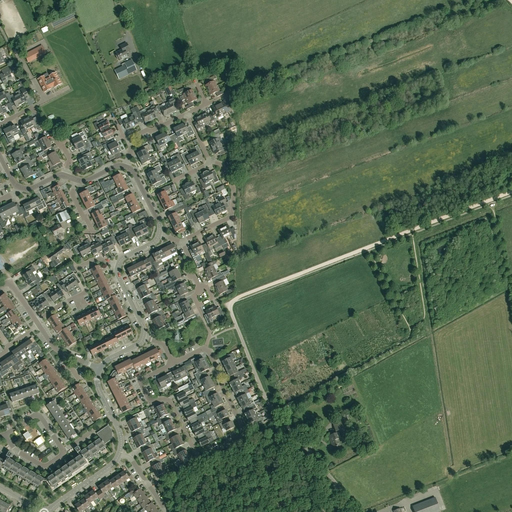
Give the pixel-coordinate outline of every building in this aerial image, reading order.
[(120,61),(128,57),(126,53),(130,51),(126,43),(120,46),(122,50),(116,53),(116,54),(115,55),(117,59),(119,59),(120,61)] [(42,46),(25,55),(28,62),(45,53),(42,46)] [(119,80),(137,71),(131,60),(124,63),(122,65),(122,66),(114,70),(119,80)] [(13,69),(12,66),(6,69),(7,72),(0,75),(0,76),(3,82),(12,78),(10,74),(15,72),(15,71),(14,69),(13,69)] [(44,76),(38,80),(44,92),(51,89),(50,88),(54,86),(54,88),(61,84),(56,73),(49,76),(49,77),(49,78),(46,79),(44,76)] [(208,90),(217,86),(213,80),(216,79),(215,76),(209,78),(210,83),(205,86),(208,90)] [(217,86),(208,90),(210,95),(215,93),(217,97),(224,94),(222,91),(220,92),(217,86)] [(17,96),(22,105),(27,102),(26,100),(29,98),(24,88),(15,93),(17,96)] [(185,99),(194,95),(192,90),(187,93),(185,88),(178,90),(179,93),(182,92),(184,96),(181,97),(181,99),(182,101),(185,99)] [(22,105),(17,96),(14,97),(13,94),(10,96),(9,93),(5,95),(9,102),(12,100),(16,107),(22,105)] [(194,95),(185,99),(189,106),(186,107),(187,109),(193,106),(191,102),(197,100),(194,95)] [(168,100),(169,102),(165,104),(166,106),(171,114),(173,113),(176,111),(173,105),(176,104),(172,96),(168,98),(168,100)] [(218,105),(223,115),(229,113),(230,115),(233,113),(229,104),(226,106),(224,102),(218,105)] [(156,107),(154,104),(146,109),(145,109),(151,121),(154,119),(157,117),(155,114),(158,113),(157,110),(156,107)] [(166,106),(163,107),(162,105),(160,107),(159,106),(156,107),(157,110),(158,113),(162,111),(164,117),(168,115),(168,116),(171,114),(166,106)] [(214,120),(223,115),(218,105),(212,108),(214,112),(211,113),(211,114),(213,117),(214,120)] [(137,113),(138,117),(139,119),(142,117),(145,123),(149,121),(149,122),(151,121),(145,109),(142,111),(143,112),(140,113),(140,112),(139,112),(137,113)] [(135,118),(138,117),(137,113),(136,112),(132,113),(133,114),(127,117),(133,128),(135,126),(138,124),(135,118)] [(208,116),(207,113),(201,116),(205,125),(206,126),(211,123),(212,125),(216,123),(214,120),(213,117),(211,114),(208,116)] [(203,126),(205,125),(201,116),(195,119),(197,121),(193,123),(195,126),(198,132),(204,129),(203,126)] [(26,119),(30,128),(34,127),(35,129),(37,128),(38,130),(41,129),(38,122),(35,124),(31,117),(26,119)] [(130,129),(133,128),(127,117),(122,120),(121,119),(118,120),(120,126),(124,124),(126,130),(130,128),(130,129)] [(22,124),(19,126),(21,130),(24,137),(28,136),(27,134),(29,132),(27,130),(30,128),(26,119),(21,122),(22,124)] [(100,129),(101,132),(110,128),(108,125),(110,124),(108,122),(106,123),(105,123),(104,120),(98,123),(97,122),(94,124),(97,131),(100,129)] [(179,126),(183,135),(186,133),(188,137),(194,134),(191,127),(187,129),(184,123),(179,126)] [(24,137),(21,130),(18,132),(14,125),(9,128),(13,137),(14,136),(16,140),(20,138),(20,139),(24,137)] [(180,136),(183,135),(179,126),(173,129),(176,135),(173,136),(176,143),(182,140),(180,136)] [(10,138),(13,137),(9,128),(4,131),(6,135),(3,136),(7,145),(11,143),(10,140),(11,140),(10,138)] [(110,128),(101,132),(104,138),(104,137),(106,141),(112,138),(111,135),(111,134),(114,133),(113,130),(111,131),(110,128)] [(73,140),(72,140),(74,145),(83,141),(86,140),(87,139),(85,136),(83,132),(77,135),(79,137),(73,140)] [(176,143),(173,136),(169,138),(166,132),(161,135),(165,144),(168,142),(169,144),(171,143),(172,145),(173,145),(174,147),(176,146),(177,149),(178,148),(176,143)] [(212,149),(221,144),(223,143),(219,134),(213,137),(215,140),(209,143),(212,149)] [(162,145),(165,144),(161,135),(155,138),(158,144),(155,145),(159,152),(161,150),(161,149),(163,147),(162,145)] [(41,147),(50,142),(48,139),(47,140),(46,137),(42,139),(41,137),(33,140),(35,143),(38,141),(41,147)] [(83,141),(74,145),(77,150),(79,149),(83,147),(85,150),(86,149),(90,147),(88,143),(86,140),(83,141)] [(42,156),(49,152),(47,150),(51,148),(50,145),(51,145),(50,142),(41,147),(43,152),(38,155),(39,157),(42,156)] [(110,151),(119,147),(116,142),(110,145),(108,143),(103,146),(106,153),(110,151)] [(221,144),(212,149),(215,154),(220,152),(222,155),(228,152),(225,147),(223,148),(221,144)] [(140,159),(149,155),(147,152),(151,150),(148,145),(143,147),(140,149),(141,152),(137,154),(140,159)] [(14,160),(23,155),(22,153),(25,151),(22,146),(17,149),(18,152),(12,155),(14,160)] [(119,147),(110,151),(112,154),(108,156),(110,160),(116,158),(114,155),(121,152),(119,147)] [(89,151),(83,154),(81,154),(83,158),(79,161),(80,163),(79,164),(80,166),(89,161),(93,160),(90,155),(91,155),(89,151)] [(50,162),(59,157),(57,154),(56,155),(55,152),(50,155),(49,152),(42,156),(39,157),(36,159),(37,161),(43,159),(47,157),(50,162)] [(189,156),(187,152),(181,155),(184,162),(188,160),(191,166),(196,163),(192,154),(189,156)] [(196,163),(202,160),(197,152),(192,154),(196,163)] [(173,161),(177,170),(182,168),(179,160),(181,159),(179,154),(174,156),(176,160),(173,161)] [(24,164),(25,164),(30,161),(28,156),(24,158),(23,155),(14,160),(17,165),(23,161),(24,164)] [(149,155),(140,159),(142,165),(150,161),(152,164),(156,161),(154,156),(150,158),(149,155)] [(101,167),(104,165),(103,162),(100,156),(94,159),(96,162),(99,164),(101,167)] [(50,162),(48,163),(50,168),(49,168),(51,171),(58,167),(57,165),(61,163),(59,160),(60,160),(59,157),(50,162)] [(167,172),(170,170),(172,173),(177,170),(173,161),(170,163),(169,161),(166,162),(165,160),(162,161),(167,172)] [(23,174),(32,170),(30,167),(34,166),(31,161),(30,161),(25,164),(27,166),(20,169),(23,174)] [(92,166),(89,161),(80,166),(81,168),(82,168),(83,170),(92,166)] [(150,180),(159,176),(157,173),(162,170),(159,165),(154,168),(148,171),(149,173),(147,174),(150,180)] [(41,169),(39,166),(36,168),(38,171),(39,170),(42,177),(45,175),(42,169),(41,169)] [(32,170),(23,174),(25,179),(37,173),(36,171),(33,172),(32,170)] [(205,172),(210,182),(213,180),(214,183),(219,181),(216,175),(213,177),(210,171),(208,172),(206,171),(205,172)] [(205,184),(210,182),(205,172),(203,173),(203,174),(200,176),(203,182),(201,183),(204,189),(206,187),(205,184)] [(115,183),(123,179),(121,174),(113,178),(114,180),(110,182),(111,183),(108,185),(106,186),(104,182),(101,184),(103,189),(109,186),(115,183)] [(159,176),(150,180),(153,185),(154,185),(156,188),(161,185),(167,182),(164,177),(160,179),(159,176)] [(118,188),(126,184),(123,179),(115,183),(118,188)] [(187,183),(191,193),(196,190),(198,194),(201,192),(198,187),(195,188),(192,182),(190,183),(188,183),(187,183)] [(187,195),(191,193),(187,183),(185,184),(185,186),(182,187),(185,193),(183,194),(185,200),(188,198),(187,195)] [(128,193),(127,190),(128,190),(126,184),(118,188),(115,189),(118,195),(115,196),(116,199),(117,198),(128,193)] [(51,196),(62,191),(59,185),(52,189),(54,192),(52,193),(52,192),(47,194),(48,197),(51,196)] [(82,200),(90,196),(89,193),(91,192),(91,193),(95,191),(93,188),(92,189),(90,186),(85,189),(86,191),(80,194),(82,200)] [(160,200),(168,196),(165,192),(169,190),(171,188),(170,186),(168,187),(167,186),(163,189),(164,192),(157,195),(160,200)] [(57,199),(64,196),(62,191),(51,196),(52,198),(55,196),(57,199)] [(128,203),(135,199),(133,194),(132,195),(130,192),(128,193),(117,198),(119,202),(125,198),(128,203)] [(56,206),(67,201),(64,196),(57,199),(59,203),(55,205),(56,206)] [(85,205),(92,201),(90,196),(82,200),(85,205)] [(162,205),(173,200),(170,201),(168,196),(160,200),(162,205)] [(217,205),(221,213),(222,213),(223,213),(226,212),(225,211),(226,211),(226,209),(229,207),(227,202),(226,202),(223,196),(218,199),(219,199),(215,201),(217,205)] [(34,200),(39,211),(44,208),(47,207),(44,201),(41,202),(39,197),(34,200)] [(217,205),(214,206),(213,204),(211,203),(210,204),(207,199),(209,198),(209,197),(204,199),(206,203),(209,209),(212,207),(216,215),(221,213),(217,205)] [(130,208),(138,204),(135,199),(128,203),(130,208)] [(37,212),(39,211),(34,200),(28,203),(32,210),(35,208),(37,212)] [(178,208),(185,205),(185,204),(184,202),(182,203),(182,202),(175,205),(173,200),(162,205),(165,211),(173,207),(174,210),(178,208)] [(70,206),(67,201),(56,206),(53,208),(55,210),(61,207),(62,210),(70,206)] [(97,208),(102,206),(101,203),(95,206),(92,201),(85,205),(87,210),(94,207),(95,209),(97,208)] [(23,214),(20,208),(17,210),(14,203),(8,205),(13,214),(16,213),(17,215),(19,214),(20,216),(23,214)] [(29,211),(32,210),(28,203),(23,205),(23,206),(20,208),(23,214),(25,218),(29,216),(29,211)] [(138,204),(130,208),(133,213),(141,209),(138,204)] [(13,214),(8,205),(3,208),(8,217),(11,215),(12,218),(14,217),(13,214)] [(200,213),(204,221),(209,219),(206,213),(209,211),(206,205),(200,207),(198,209),(200,213)] [(102,216),(100,211),(104,209),(102,206),(97,208),(98,211),(92,214),(94,220),(102,216)] [(9,219),(8,217),(3,208),(0,209),(0,215),(1,218),(0,218),(0,222),(3,228),(6,227),(9,219)] [(200,213),(198,214),(196,209),(190,212),(194,219),(193,219),(195,224),(199,222),(199,224),(204,221),(200,213)] [(59,224),(67,220),(63,212),(55,215),(59,224)] [(171,222),(179,218),(176,213),(168,217),(171,222)] [(97,225),(107,219),(104,221),(102,216),(94,220),(97,225)] [(173,227),(181,223),(179,218),(171,222),(173,227)] [(107,219),(97,225),(99,230),(101,229),(102,232),(114,226),(113,223),(110,224),(107,219)] [(139,227),(143,235),(148,233),(146,229),(148,225),(147,224),(145,219),(139,222),(141,226),(139,227)] [(181,223),(173,227),(176,232),(178,231),(180,233),(185,230),(184,228),(183,228),(181,223)] [(55,227),(51,230),(55,236),(57,235),(59,238),(61,239),(63,238),(63,236),(62,233),(64,232),(59,224),(54,227),(55,227)] [(143,235),(139,227),(136,229),(135,226),(133,227),(131,224),(127,226),(129,229),(131,234),(135,232),(137,238),(143,235)] [(223,228),(227,237),(232,235),(229,229),(230,229),(228,226),(227,226),(223,228)] [(225,238),(227,237),(223,228),(218,230),(223,240),(220,241),(221,243),(222,245),(228,243),(225,238)] [(128,235),(131,234),(129,229),(126,230),(126,232),(124,233),(124,234),(122,236),(126,244),(131,241),(128,235)] [(126,244),(122,236),(119,237),(119,236),(116,237),(114,233),(111,235),(112,237),(115,244),(118,242),(120,246),(126,244)] [(209,237),(213,246),(218,244),(214,235),(209,237)] [(113,245),(115,244),(112,237),(107,239),(109,242),(106,244),(110,252),(115,249),(113,245)] [(209,248),(213,246),(209,237),(205,239),(209,248)] [(103,251),(98,239),(97,240),(97,238),(95,239),(96,242),(94,243),(98,253),(103,251)] [(110,252),(106,244),(103,245),(100,238),(98,239),(103,251),(105,254),(110,252)] [(98,253),(94,243),(91,245),(90,243),(89,240),(87,241),(88,244),(92,252),(93,256),(98,253)] [(88,244),(87,241),(84,242),(86,245),(83,246),(87,255),(92,252),(88,244)] [(195,244),(199,253),(204,251),(199,242),(195,244)] [(168,247),(171,255),(177,252),(173,244),(168,247)] [(199,253),(195,244),(190,246),(194,254),(191,255),(195,263),(198,261),(196,258),(200,256),(199,253)] [(87,255),(83,246),(80,248),(79,245),(73,248),(78,254),(80,253),(82,257),(87,255)] [(60,263),(56,257),(67,250),(64,246),(48,257),(51,261),(52,261),(53,262),(51,263),(51,264),(50,264),(50,265),(50,266),(51,267),(52,268),(53,268),(54,267),(56,266),(60,263)] [(171,255),(168,247),(166,248),(166,247),(162,248),(166,257),(171,255)] [(161,260),(166,257),(162,248),(158,250),(159,251),(157,252),(161,260)] [(162,262),(161,260),(157,252),(152,255),(150,257),(154,264),(157,270),(159,274),(160,274),(157,269),(160,268),(158,265),(162,262)] [(154,271),(157,270),(154,264),(150,257),(148,259),(143,262),(146,269),(152,267),(154,271)] [(146,269),(143,262),(141,262),(141,261),(137,263),(141,272),(146,269)] [(207,265),(208,268),(205,269),(206,271),(205,272),(207,275),(216,270),(218,269),(218,268),(215,261),(207,265)] [(136,274),(141,272),(137,263),(133,265),(134,266),(132,267),(136,274)] [(93,275),(102,271),(99,265),(91,269),(93,275)] [(26,281),(34,275),(32,273),(35,271),(32,266),(27,270),(29,272),(23,276),(26,281)] [(131,277),(136,274),(132,267),(127,269),(131,277)] [(171,278),(179,273),(178,270),(177,270),(176,269),(169,273),(171,277),(171,278)] [(216,270),(207,275),(208,278),(209,278),(210,279),(214,277),(216,280),(224,276),(223,273),(221,274),(220,272),(219,272),(217,273),(216,270)] [(96,280),(104,276),(102,271),(93,275),(96,280)] [(26,281),(29,285),(35,282),(36,284),(42,281),(39,276),(37,273),(34,275),(26,281)] [(68,281),(73,289),(78,285),(75,280),(77,278),(74,273),(70,276),(69,276),(66,278),(68,281)] [(171,286),(179,283),(177,280),(181,278),(180,277),(181,277),(179,273),(171,278),(171,277),(168,279),(169,282),(168,284),(164,286),(166,289),(167,288),(171,286)] [(98,285),(107,281),(104,276),(96,280),(98,285)] [(216,290),(225,286),(223,281),(226,279),(225,276),(218,280),(219,283),(215,285),(216,287),(215,287),(216,290)] [(73,289),(68,281),(66,278),(59,283),(62,288),(64,291),(67,289),(68,292),(73,289)] [(101,290),(109,286),(107,281),(98,285),(101,290)] [(139,294),(148,290),(146,285),(149,284),(147,281),(140,284),(141,287),(137,289),(139,294)] [(60,290),(62,288),(59,283),(56,285),(58,288),(53,291),(59,299),(64,295),(60,290)] [(178,292),(186,288),(185,284),(184,285),(183,284),(180,285),(179,283),(171,286),(167,288),(168,290),(173,291),(175,293),(178,292)] [(103,295),(112,291),(109,286),(101,290),(103,295)] [(219,293),(220,295),(228,291),(225,286),(216,290),(218,293),(219,293)] [(186,288),(178,292),(179,294),(176,296),(177,298),(174,300),(175,302),(182,299),(180,296),(188,293),(187,292),(188,291),(186,288)] [(59,299),(53,291),(51,293),(49,290),(47,292),(44,293),(48,298),(50,297),(54,302),(59,299)] [(147,300),(155,296),(153,292),(150,294),(148,290),(139,294),(142,299),(146,297),(147,300)] [(108,299),(116,295),(114,296),(112,291),(103,295),(106,300),(108,300),(108,299)] [(48,298),(44,293),(37,298),(37,299),(39,301),(44,309),(49,305),(45,300),(48,298)] [(0,300),(2,303),(9,299),(5,294),(2,296),(0,294),(0,300)] [(110,305),(119,300),(116,295),(108,299),(108,300),(110,305)] [(147,310),(156,305),(154,301),(156,300),(155,296),(147,300),(149,303),(145,305),(147,310)] [(0,311),(12,304),(9,299),(2,303),(4,306),(0,309),(0,311)] [(39,312),(44,309),(39,301),(37,299),(32,302),(29,303),(34,311),(37,310),(39,312)] [(113,310),(121,306),(119,300),(110,305),(113,310)] [(182,309),(190,305),(187,301),(184,302),(182,300),(175,304),(176,306),(177,306),(179,310),(182,309)] [(13,310),(15,308),(12,304),(0,311),(0,312),(1,313),(6,310),(8,313),(13,310)] [(155,315),(162,312),(161,308),(158,309),(156,305),(147,310),(150,314),(154,312),(155,315)] [(184,314),(192,310),(190,305),(182,309),(179,310),(180,313),(183,311),(184,314)] [(115,315),(124,311),(121,306),(113,310),(115,315)] [(210,308),(214,317),(219,314),(221,317),(224,316),(220,309),(219,307),(217,308),(215,306),(213,307),(213,306),(210,308)] [(91,310),(95,318),(100,316),(96,307),(91,310)] [(211,318),(214,317),(210,308),(207,309),(207,310),(205,311),(207,315),(205,317),(208,324),(211,322),(210,321),(211,321),(212,319),(211,318)] [(16,315),(13,310),(8,313),(6,314),(8,318),(5,320),(2,322),(3,324),(6,322),(16,315)] [(90,321),(95,318),(91,310),(86,312),(90,321)] [(184,314),(182,315),(184,320),(183,320),(184,323),(194,318),(193,315),(194,315),(192,310),(184,314)] [(124,311),(115,315),(118,320),(126,316),(124,311)] [(85,323),(90,321),(86,312),(81,315),(85,323)] [(155,325),(164,321),(166,320),(164,315),(162,312),(155,315),(156,318),(152,320),(155,325)] [(51,324),(59,319),(56,314),(48,320),(51,324)] [(13,324),(19,320),(16,315),(6,322),(7,323),(10,321),(13,324)] [(79,326),(85,323),(81,315),(75,318),(79,326)] [(54,329),(62,324),(59,319),(51,324),(54,329)] [(13,324),(10,326),(11,328),(14,326),(16,329),(13,331),(15,333),(21,329),(19,327),(23,325),(19,320),(13,324)] [(164,321),(155,325),(157,330),(161,328),(163,331),(170,327),(168,324),(166,325),(164,321)] [(57,334),(67,328),(67,327),(65,329),(62,324),(54,329),(57,334)] [(123,327),(127,336),(133,333),(128,325),(123,327)] [(122,338),(127,336),(123,327),(118,330),(122,338)] [(62,338),(70,332),(67,328),(57,334),(58,334),(59,333),(62,338)] [(117,341),(122,338),(118,330),(113,333),(117,341)] [(65,342),(73,337),(70,332),(62,338),(65,342)] [(118,343),(117,341),(113,333),(114,334),(109,337),(113,345),(118,343)] [(73,337),(65,342),(69,347),(77,342),(73,337)] [(108,348),(113,345),(109,337),(104,340),(108,348)] [(29,339),(26,341),(27,342),(25,343),(30,350),(32,353),(39,348),(35,342),(32,343),(30,340),(29,339)] [(103,351),(108,348),(104,340),(99,342),(103,351)] [(98,353),(103,351),(99,342),(93,345),(98,353)] [(29,358),(31,357),(28,352),(30,350),(25,343),(21,346),(28,356),(29,358)] [(92,356),(98,353),(93,345),(88,347),(92,356)] [(27,360),(29,358),(28,356),(21,346),(16,349),(21,356),(24,355),(27,360)] [(23,359),(21,357),(16,349),(12,352),(13,355),(14,355),(20,364),(22,363),(20,360),(23,359)] [(154,350),(158,358),(161,357),(162,359),(165,358),(163,353),(161,349),(158,351),(157,349),(154,350)] [(152,361),(158,358),(154,350),(148,353),(152,361)] [(147,364),(152,361),(148,353),(143,356),(147,364)] [(224,367),(233,362),(232,360),(235,358),(233,353),(227,356),(228,359),(222,362),(224,367)] [(17,370),(18,371),(20,369),(18,366),(20,364),(14,355),(13,355),(9,358),(17,370)] [(141,367),(147,364),(143,356),(137,358),(141,367)] [(5,361),(10,368),(12,366),(15,371),(17,370),(9,358),(5,361)] [(135,370),(141,367),(137,358),(131,361),(134,368),(135,370)] [(195,369),(206,364),(203,358),(198,361),(196,358),(191,361),(195,369)] [(42,369),(50,364),(46,359),(39,364),(42,369)] [(7,370),(10,368),(5,361),(0,364),(2,367),(0,368),(0,373),(1,377),(9,372),(7,370)] [(132,369),(128,361),(125,362),(131,374),(133,373),(132,369)] [(132,377),(131,374),(125,362),(122,363),(127,372),(129,375),(131,380),(135,378),(134,376),(132,377)] [(227,372),(236,367),(233,362),(224,367),(227,372)] [(45,374),(53,368),(50,364),(42,369),(45,374)] [(199,377),(206,374),(205,371),(209,369),(206,364),(195,369),(197,373),(194,374),(195,376),(197,379),(199,377)] [(237,376),(240,375),(243,373),(241,370),(238,372),(236,367),(227,372),(229,377),(236,373),(237,376)] [(48,378),(56,373),(53,368),(45,374),(43,376),(45,380),(48,378)] [(183,368),(178,370),(183,381),(188,378),(189,379),(191,378),(190,375),(187,369),(184,371),(183,368)] [(117,377),(119,376),(116,370),(113,372),(109,378),(110,380),(116,378),(117,377)] [(174,383),(177,381),(178,383),(183,381),(178,370),(173,372),(173,373),(170,375),(173,380),(174,383)] [(52,383),(59,378),(56,373),(48,378),(52,383)] [(204,386),(212,382),(209,376),(207,377),(206,374),(199,377),(197,379),(199,385),(202,383),(204,386)] [(171,382),(173,380),(170,375),(168,376),(167,375),(162,378),(166,385),(171,383),(171,382)] [(232,388),(241,384),(240,382),(241,377),(240,375),(237,376),(233,378),(234,381),(229,383),(232,388)] [(55,388),(63,383),(59,378),(52,383),(55,388)] [(109,386),(118,382),(116,378),(110,380),(107,382),(109,386)] [(166,385),(162,378),(157,380),(158,381),(155,382),(158,388),(160,392),(163,390),(167,387),(166,385)] [(120,386),(120,385),(118,382),(109,386),(111,390),(120,386)] [(205,396),(214,391),(213,388),(214,387),(212,382),(204,386),(205,388),(204,389),(205,392),(202,393),(204,396),(205,396)] [(63,383),(55,388),(58,393),(66,387),(63,383)] [(75,393),(83,388),(79,383),(72,389),(75,393)] [(113,394),(122,389),(121,388),(125,386),(123,384),(120,385),(120,386),(111,390),(113,394)] [(242,393),(248,390),(245,385),(242,386),(241,384),(232,388),(234,393),(241,390),(242,393)] [(31,387),(34,395),(40,393),(37,385),(31,387)] [(29,397),(34,395),(31,387),(26,389),(29,397)] [(44,390),(48,397),(54,393),(51,387),(44,390)] [(178,401),(187,397),(185,394),(189,392),(187,387),(181,390),(183,393),(176,396),(178,401)] [(78,398),(86,393),(83,388),(75,393),(78,398)] [(23,399),(29,397),(26,389),(20,390),(23,399)] [(115,397),(124,393),(122,389),(113,394),(115,397)] [(18,401),(23,399),(20,390),(15,392),(18,401)] [(248,399),(246,394),(249,393),(248,390),(242,393),(243,395),(237,399),(239,404),(248,399)] [(209,404),(212,403),(220,399),(217,393),(216,394),(214,391),(205,396),(206,399),(209,404)] [(12,402),(18,401),(15,392),(9,394),(12,402)] [(81,403),(89,398),(86,393),(78,398),(81,403)] [(117,401),(125,397),(124,393),(115,397),(117,401)] [(119,405),(127,401),(125,397),(117,401),(119,405)] [(189,406),(195,403),(193,399),(189,401),(187,397),(178,401),(181,406),(187,403),(189,406)] [(49,410),(57,406),(54,401),(55,400),(54,398),(51,400),(50,399),(45,402),(47,405),(46,406),(49,410)] [(84,408),(92,402),(89,398),(81,403),(84,408)] [(250,408),(255,405),(253,400),(251,401),(250,398),(248,399),(239,404),(242,409),(248,405),(250,408)] [(212,413),(223,408),(220,409),(219,406),(223,404),(220,399),(212,403),(213,405),(210,407),(212,409),(210,410),(212,413)] [(1,406),(5,416),(10,414),(8,409),(11,408),(8,400),(5,402),(6,405),(1,406)] [(121,409),(129,405),(127,401),(119,405),(121,409)] [(88,412),(95,407),(92,402),(84,408),(88,412)] [(186,416),(194,412),(193,409),(197,407),(195,403),(189,406),(190,408),(183,411),(186,416)] [(57,406),(49,410),(53,415),(60,410),(63,408),(60,404),(57,406)] [(157,414),(166,409),(163,404),(159,406),(158,404),(150,407),(152,411),(155,410),(157,414)] [(129,405),(121,409),(123,413),(131,409),(129,405)] [(247,419),(258,413),(256,411),(258,410),(257,408),(255,405),(250,408),(251,411),(244,414),(247,419)] [(91,417),(99,412),(95,407),(88,412),(91,417)] [(223,408),(212,413),(211,414),(213,417),(215,416),(218,423),(222,421),(222,419),(229,416),(226,410),(224,411),(223,408)] [(158,423),(165,419),(164,416),(168,414),(166,409),(157,414),(159,418),(156,419),(158,423)] [(56,420),(63,415),(60,410),(53,415),(56,420)] [(99,412),(91,417),(94,422),(102,417),(99,412)] [(196,421),(198,420),(194,412),(186,416),(188,421),(195,418),(196,421)] [(263,420),(259,413),(258,413),(247,419),(249,424),(256,421),(257,424),(263,420)] [(139,423),(137,419),(139,417),(137,414),(130,417),(131,420),(127,422),(130,427),(139,423)] [(59,425),(66,420),(63,415),(56,420),(59,425)] [(202,427),(200,424),(204,422),(202,418),(198,420),(196,421),(197,423),(191,427),(193,431),(202,427)] [(161,431),(173,425),(171,420),(167,422),(165,419),(158,423),(160,426),(159,426),(161,431)] [(62,429),(69,424),(66,420),(59,425),(62,429)] [(227,423),(226,420),(224,421),(219,424),(222,430),(225,428),(226,431),(234,427),(231,421),(227,423)] [(336,432),(344,428),(341,420),(332,424),(336,432)] [(136,434),(143,430),(145,429),(143,426),(141,422),(139,423),(130,427),(132,432),(134,431),(136,434)] [(69,424),(62,429),(66,435),(73,430),(70,425),(69,424)] [(85,461),(106,447),(105,444),(112,439),(112,431),(108,425),(97,433),(100,439),(81,452),(78,447),(74,449),(79,456),(47,479),(45,479),(44,479),(9,459),(12,454),(9,452),(4,460),(0,457),(0,468),(1,469),(3,467),(39,488),(43,481),(45,481),(48,481),(52,488),(87,463),(85,461)] [(166,438),(173,434),(172,431),(176,429),(173,425),(161,431),(163,435),(164,434),(166,438)] [(204,436),(210,433),(208,430),(207,430),(205,426),(202,427),(193,431),(196,436),(202,433),(204,436)] [(76,434),(73,430),(66,435),(69,439),(76,434)] [(136,443),(144,439),(142,435),(145,433),(143,430),(136,434),(137,436),(133,438),(136,443)] [(334,452),(342,449),(338,439),(341,438),(339,432),(328,436),(334,452)] [(210,433),(204,436),(205,438),(198,442),(201,447),(209,443),(207,439),(212,437),(210,433)] [(169,445),(181,440),(178,435),(174,437),(173,434),(166,438),(167,441),(170,440),(172,444),(169,445)] [(143,449),(152,444),(153,444),(151,441),(149,442),(146,443),(144,439),(136,443),(138,448),(142,446),(143,449)] [(173,453),(181,449),(179,447),(183,445),(181,440),(169,445),(171,450),(173,453)] [(145,458),(156,452),(152,444),(143,449),(145,452),(143,453),(145,458)] [(180,459),(188,455),(186,450),(182,452),(181,449),(173,453),(175,456),(177,455),(180,459)] [(153,463),(160,460),(156,452),(145,458),(147,462),(151,460),(153,463)] [(188,455),(180,459),(182,463),(179,465),(182,470),(189,466),(188,465),(184,467),(183,464),(191,460),(188,455)] [(160,460),(153,463),(154,466),(152,467),(154,472),(163,468),(161,463),(164,462),(163,461),(167,458),(166,457),(162,459),(160,460)] [(163,468),(154,472),(157,477),(161,475),(162,478),(169,474),(168,470),(165,472),(163,468)] [(119,474),(124,482),(127,486),(129,485),(126,480),(129,478),(131,481),(133,479),(129,472),(126,474),(124,471),(123,469),(121,471),(122,472),(119,474)] [(119,474),(118,473),(116,474),(117,476),(114,478),(119,485),(122,489),(123,490),(124,490),(124,489),(124,488),(121,484),(124,482),(119,474)] [(114,478),(113,476),(111,478),(112,479),(109,481),(113,487),(114,489),(117,493),(119,491),(117,487),(119,485),(114,478)] [(113,487),(109,481),(108,480),(107,478),(105,480),(106,481),(103,483),(108,491),(111,495),(113,493),(110,489),(113,487)] [(108,491),(103,483),(102,482),(100,483),(101,485),(98,487),(101,490),(98,492),(102,498),(105,496),(106,498),(108,497),(105,493),(108,491)] [(102,498),(98,492),(96,493),(93,490),(92,489),(90,490),(91,492),(88,494),(93,501),(96,505),(98,504),(96,500),(98,498),(100,500),(102,498)] [(144,494),(145,493),(144,491),(142,492),(140,489),(137,491),(135,489),(129,493),(131,496),(129,497),(130,499),(134,496),(136,499),(144,494)] [(88,494),(87,492),(85,494),(86,495),(83,497),(90,506),(91,509),(94,507),(91,503),(93,501),(88,494)] [(146,497),(144,494),(136,499),(132,502),(134,504),(138,501),(140,504),(147,499),(149,498),(147,496),(146,497)] [(89,511),(87,508),(90,506),(83,497),(81,499),(82,500),(80,502),(85,509),(86,511),(89,511)] [(414,511),(438,511),(440,511),(435,498),(412,507),(414,511)] [(143,509),(152,503),(151,501),(149,502),(147,499),(140,504),(136,507),(137,509),(141,506),(143,509)] [(85,509),(80,502),(79,501),(76,502),(77,504),(75,506),(77,509),(74,511),(75,511),(82,511),(85,509)] [(5,503),(0,511),(1,511),(6,511),(10,506),(5,503)] [(147,511),(149,511),(156,508),(157,507),(156,505),(154,506),(152,503),(143,509),(140,511),(141,511),(143,511),(146,510),(147,511)]
